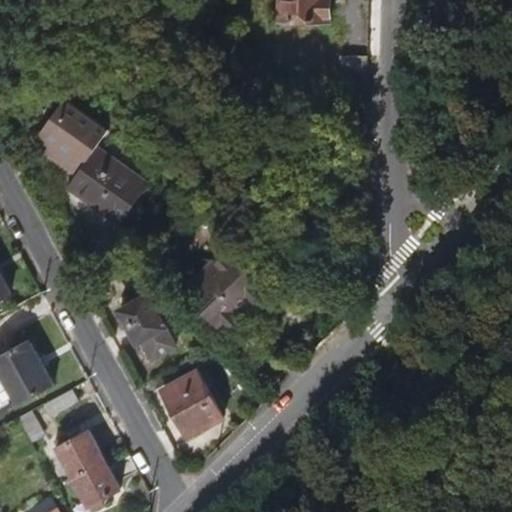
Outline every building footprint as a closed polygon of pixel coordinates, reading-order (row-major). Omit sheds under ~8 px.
[(316,2),(315,0),(273,0),(272,33),(322,34),(323,3),(316,2)] [(122,228),(152,186),(101,150),(113,133),(70,102),(44,139),(76,162),(70,170),(81,178),(72,191),(122,228)] [(76,162),(44,139),(38,147),(70,170),(76,162)] [(226,328),(267,289),(227,250),(216,261),(214,259),(184,289),(226,328)] [(0,298),(11,293),(0,272),(0,298)] [(182,303),(170,291),(160,296),(167,311),(182,303)] [(187,363),(149,296),(123,311),(141,344),(146,340),(166,375),(187,363)] [(55,384),(30,339),(0,355),(0,366),(20,403),(55,384)] [(166,375),(146,340),(141,344),(160,378),(166,375)] [(225,416),(199,370),(165,389),(190,435),(225,416)] [(80,401),(73,388),(48,402),(55,415),(80,401)] [(105,458),(89,429),(57,447),(73,475),(105,458)] [(121,487),(105,458),(73,475),(90,505),(121,487)]
